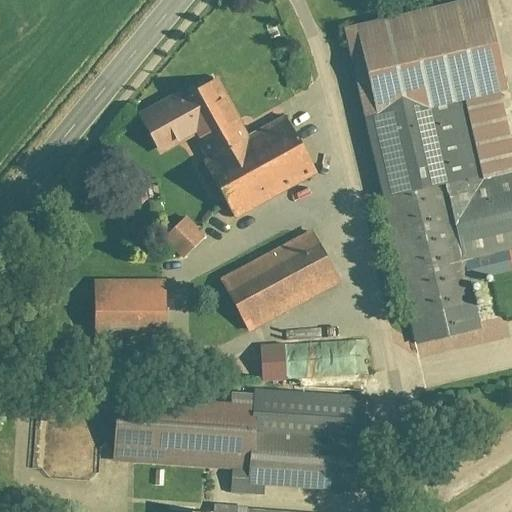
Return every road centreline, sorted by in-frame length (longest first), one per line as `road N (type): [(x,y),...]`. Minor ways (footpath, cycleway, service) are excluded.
road 1 (unclassified): [(424,511),(292,0)]
road 2 (tertiary): [(0,221),(179,0)]
